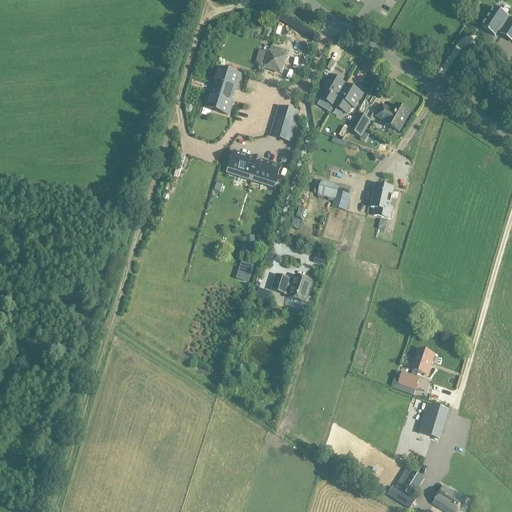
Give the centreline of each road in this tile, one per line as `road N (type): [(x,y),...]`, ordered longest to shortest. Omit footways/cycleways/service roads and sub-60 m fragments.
road 1 (track): [(176,102),(50,511)]
road 2 (track): [(176,102),(187,144),(213,153),(272,98),(305,83),(332,20)]
road 3 (tertiary): [(511,137),(306,0)]
